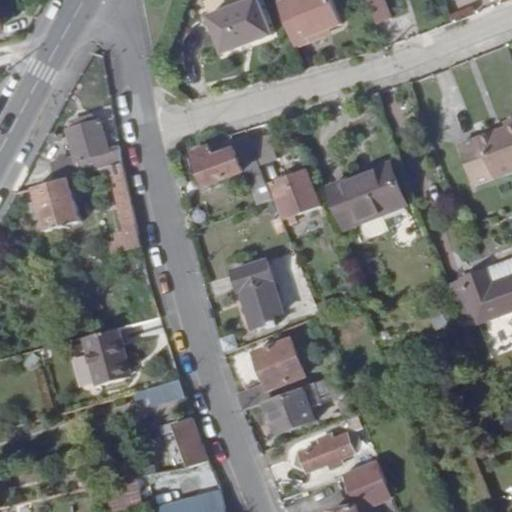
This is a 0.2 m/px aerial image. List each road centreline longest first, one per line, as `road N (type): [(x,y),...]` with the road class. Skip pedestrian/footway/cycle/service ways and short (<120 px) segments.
road 1 (residential): [(254,511),(174,259),(143,123)]
road 2 (residential): [(143,123),(380,66),(511,16)]
road 3 (tertiary): [(86,0),(0,152)]
road 4 (residential): [(143,123),(116,13),(98,0)]
